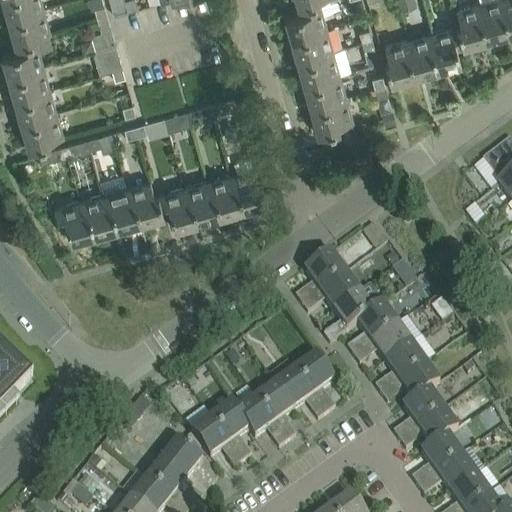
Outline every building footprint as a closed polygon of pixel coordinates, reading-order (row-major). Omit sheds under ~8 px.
[(28,11),(43,7),(40,0),(2,0),(8,22),(29,16),(28,11)] [(109,0),(113,15),(138,8),(135,0),(109,0)] [(311,31),(326,27),(323,13),(337,9),(334,0),(319,0),(319,1),(299,7),(301,13),(285,17),(291,42),(312,36),(311,31)] [(415,0),(396,0),(399,9),(416,4),(415,0)] [(509,33),(503,12),(507,11),(504,0),(486,0),(480,2),(485,17),(480,18),(486,39),(509,33)] [(511,31),(511,0),(504,0),(507,11),(503,12),(509,33),(511,31)] [(486,39),(480,18),(485,17),(480,2),(456,9),(460,24),(456,25),(462,45),(462,46),(486,39)] [(94,7),(97,18),(107,15),(104,4),(94,7)] [(50,31),(43,7),(28,11),(29,16),(8,22),(15,46),(16,46),(36,40),(35,35),(50,31)] [(107,15),(97,18),(100,30),(89,33),(90,37),(78,40),(81,51),(93,47),(94,50),(115,45),(107,15)] [(456,46),(462,45),(456,25),(431,32),(436,47),(431,49),(437,69),(461,63),(456,46)] [(317,54),(333,49),(326,27),(311,31),(312,36),(291,42),(298,65),(318,60),(317,54)] [(359,32),(362,42),(372,39),(369,28),(359,32)] [(437,69),(431,49),(436,47),(431,32),(407,39),(412,54),(408,55),(414,76),(437,69)] [(374,48),(372,39),(362,42),(364,51),(374,48)] [(414,76),(408,55),(412,54),(407,39),(384,45),(388,60),(384,61),(390,82),(414,76)] [(43,65),(36,40),(16,46),(18,51),(2,56),(8,80),(29,74),(28,70),(43,65)] [(115,45),(94,50),(92,50),(99,73),(111,69),(112,71),(122,68),(115,45)] [(340,73),(333,49),(317,54),(318,60),(298,65),(305,88),(325,82),(324,78),(340,73)] [(34,93),(50,88),(43,65),(28,70),(29,74),(8,80),(15,103),(35,98),(34,93)] [(125,77),(122,68),(112,71),(114,80),(125,77)] [(330,101),(346,96),(340,73),(324,78),(325,82),(305,88),(311,111),(331,106),(330,101)] [(371,78),(374,88),(385,85),(382,75),(371,78)] [(387,95),(385,85),(374,88),(377,98),(387,95)] [(40,116),(56,111),(50,88),(34,93),(35,98),(15,103),(22,126),(42,121),(40,116)] [(352,119),(346,96),(330,101),(331,106),(311,111),(317,134),(328,131),(331,142),(355,135),(351,120),(352,119)] [(224,100),(227,110),(238,107),(235,97),(224,100)] [(135,114),(132,104),(122,107),(125,117),(135,114)] [(198,107),(187,110),(190,121),(191,125),(215,118),(211,104),(198,107)] [(191,125),(190,121),(187,110),(164,117),(168,131),(191,125)] [(63,135),(56,111),(40,116),(42,121),(22,126),(28,149),(49,143),(48,139),(63,135)] [(164,117),(143,123),(133,126),(136,136),(146,133),(148,139),(168,133),(168,131),(164,117)] [(133,126),(124,128),(127,139),(136,136),(133,126)] [(86,139),(89,149),(104,145),(106,150),(115,148),(111,132),(86,139)] [(89,149),(86,139),(64,145),(66,156),(89,149)] [(484,161),(502,185),(511,177),(511,142),(511,141),(484,161)] [(66,156),(64,145),(38,153),(41,163),(66,156)] [(256,148),(252,149),(249,150),(251,157),(235,161),(238,171),(228,174),(233,190),(237,189),(243,209),(267,202),(261,181),(257,182),(253,167),(261,165),(256,148)] [(243,209),(237,189),(233,190),(228,174),(205,180),(210,197),(214,196),(220,215),(243,209)] [(511,202),(511,177),(502,185),(500,187),(511,202)] [(220,215),(214,196),(210,197),(205,180),(182,187),(187,203),(191,202),(197,222),(220,215)] [(162,216),(156,194),(153,195),(149,181),(125,187),(130,202),(134,201),(139,222),(162,216)] [(139,222),(134,201),(130,202),(125,187),(102,194),(106,209),(110,208),(116,229),(139,222)] [(197,222),(191,202),(187,203),(182,187),(156,194),(162,216),(164,215),(164,214),(169,212),(174,228),(197,222)] [(116,229),(110,208),(106,209),(102,194),(79,200),(83,215),(87,214),(93,235),(116,229)] [(93,235),(87,214),(83,215),(79,200),(54,207),(59,227),(66,225),(71,241),(93,235)] [(362,234),(376,253),(387,245),(373,226),(362,234)] [(331,254),(304,274),(305,276),(306,276),(318,293),(345,274),(331,254)] [(359,294),(345,274),(318,293),(319,293),(332,312),(331,312),(332,313),(359,294)] [(301,306),(312,298),(306,289),(294,297),(301,306)] [(373,313),(359,294),(332,313),(333,314),(347,333),(356,326),(356,325),(373,313)] [(318,307),(312,298),(301,306),(307,315),(318,307)] [(397,325),(382,306),(373,313),(356,325),(356,326),(357,327),(358,327),(370,344),(397,325)] [(411,345),(397,325),(370,344),(370,345),(384,363),(383,363),(384,365),(411,345)] [(340,337),(334,329),(323,336),(329,345),(340,337)] [(352,357),(364,349),(358,340),(346,349),(352,357)] [(411,345),(384,365),(385,366),(385,365),(398,384),(425,364),(411,345)] [(0,411),(13,398),(25,386),(32,379),(0,348),(0,411)] [(370,358),(364,349),(352,357),(359,366),(370,358)] [(232,352),(225,357),(232,367),(239,362),(232,352)] [(294,371),(313,398),(331,384),(332,385),(334,383),(315,356),(312,358),(313,358),(295,371),(294,371)] [(425,364),(398,384),(411,401),(411,402),(412,403),(429,390),(431,393),(441,386),(425,364)] [(209,372),(215,383),(227,377),(221,366),(209,372)] [(294,371),(289,366),(271,379),(275,385),(274,385),(294,412),(295,411),(313,398),(294,371)] [(392,388),(386,380),(374,388),(380,396),(392,388)] [(274,385),(255,399),(274,426),(292,412),(293,413),(294,412),(274,385)] [(398,397),(392,388),(380,396),(387,405),(398,397)] [(443,410),(431,393),(429,390),(412,403),(402,410),(403,412),(404,412),(417,429),(443,410)] [(326,398),(318,404),(326,416),(334,409),(326,398)] [(255,399),(236,413),(249,431),(248,432),(254,440),(256,439),(256,438),(274,426),(255,399)] [(318,404),(317,404),(309,410),(317,422),(326,416),(318,404)] [(249,431),(236,413),(230,405),(210,419),(229,445),(247,433),(248,432),(249,431)] [(443,410),(417,429),(429,447),(429,448),(430,449),(447,436),(449,439),(459,432),(443,410)] [(210,419),(190,433),(192,435),(191,436),(202,449),(202,450),(209,460),(211,459),(211,458),(229,445),(210,419)] [(287,426),(279,432),(287,444),(295,437),(287,426)] [(399,442),(410,434),(404,426),(392,434),(399,442)] [(279,432),(278,432),(270,438),(278,450),(287,444),(279,432)] [(416,443),(410,434),(399,442),(405,451),(416,443)] [(202,450),(202,449),(191,436),(180,445),(176,442),(161,461),(186,482),(187,481),(187,480),(199,464),(200,465),(202,463),(193,456),(202,450)] [(447,436),(430,449),(420,456),(422,458),(435,475),(461,456),(449,439),(447,436)] [(242,446),(234,452),(242,463),(251,457),(242,446)] [(234,452),(225,458),(233,470),(242,463),(234,452)] [(461,456),(435,475),(448,494),(449,495),(475,476),(461,456)] [(161,461),(146,480),(171,500),(185,482),(185,483),(186,482),(161,461)] [(428,480),(422,472),(411,480),(417,488),(428,480)] [(466,511),(489,495),(475,476),(449,495),(449,497),(450,496),(461,511),(466,511)] [(161,511),(171,500),(146,480),(131,499),(147,511),(161,511)] [(435,489),(428,480),(417,488),(423,497),(435,489)] [(501,511),(489,495),(466,511),(501,511)] [(35,511),(41,511),(48,504),(38,496),(30,507),(35,511)] [(328,511),(359,511),(348,496),(346,498),(328,511)] [(184,497),(177,505),(185,511),(189,511),(195,506),(184,497)] [(147,511),(131,499),(120,511),(147,511)]
